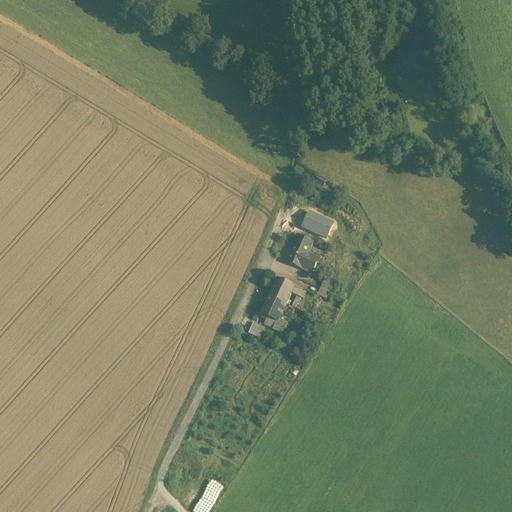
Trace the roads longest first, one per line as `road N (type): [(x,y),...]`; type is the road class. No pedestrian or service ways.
road 1 (track): [(0,16),(285,191),(308,137),(281,0)]
road 2 (unclassified): [(179,511),(158,480),(266,255),(285,191)]
